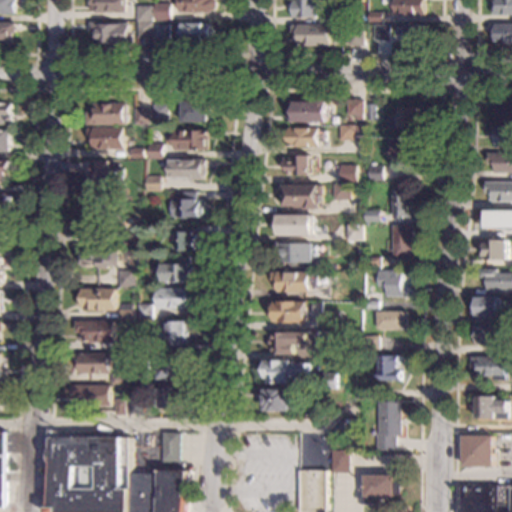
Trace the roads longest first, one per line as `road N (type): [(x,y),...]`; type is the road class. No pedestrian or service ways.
road 1 (residential): [(214,511),(258,73),(258,0)]
road 2 (residential): [(442,511),(445,284),(462,130),(463,0)]
road 3 (residential): [(33,511),(56,0)]
road 4 (residential): [(511,74),(0,72)]
